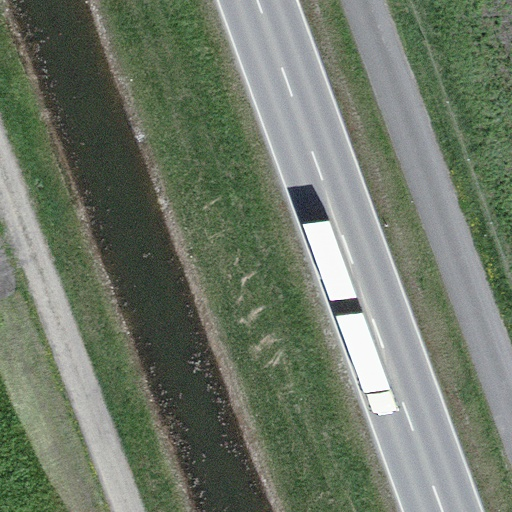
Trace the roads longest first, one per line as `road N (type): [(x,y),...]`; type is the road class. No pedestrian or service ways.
road 1 (primary): [(442,511),(256,0)]
road 2 (track): [(511,406),(362,0)]
road 3 (track): [(126,511),(0,166)]
